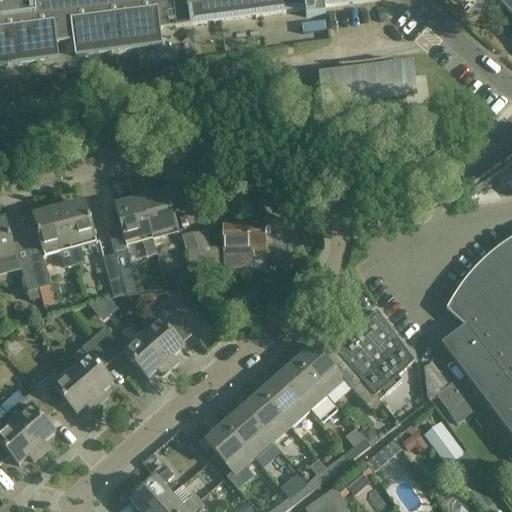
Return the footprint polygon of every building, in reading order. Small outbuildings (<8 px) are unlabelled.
[(0,0),(0,68),(59,61),(57,45),(73,43),(75,59),(162,47),(160,32),(305,13),(306,19),(325,17),(324,10),(380,3),(380,2),(343,6),(343,5),(344,5),(343,5),(342,0),(0,0)] [(511,0),(496,0),(509,14),(511,11),(511,0)] [(359,66),(339,68),(340,69),(343,69),(344,77),(330,79),(330,80),(322,81),(326,110),(334,109),(334,110),(348,108),(348,114),(345,114),(346,115),(358,113),(371,111),(384,110),(397,109),(397,107),(393,108),(393,102),(406,100),(406,99),(414,98),(410,69),(402,70),(402,69),(389,71),(388,63),(391,63),(391,61),(371,65),(372,72),(360,74),(359,66)] [(470,192),(474,198),(485,190),(482,185),(487,181),(490,186),(495,183),(501,188),(509,190),(511,188),(511,132),(504,125),(455,179),(467,189),(470,192)] [(142,203),(152,243),(178,236),(168,196),(151,201),(151,202),(142,204),(142,203)] [(152,243),(142,203),(141,203),(141,204),(133,207),(133,206),(116,210),(126,249),(152,243)] [(60,213),(70,252),(71,252),(96,245),(86,206),(69,211),(69,212),(61,214),(60,213)] [(70,252),(60,213),(59,213),(59,214),(51,217),(51,215),(34,220),(44,259),(60,255),(65,273),(76,270),(71,252),(70,252)] [(0,267),(17,263),(6,224),(0,225),(0,267)] [(222,229),(224,275),(225,275),(225,272),(254,270),(253,253),(267,252),(266,228),(222,229)] [(205,233),(193,236),(200,261),(203,273),(219,269),(219,250),(210,250),(205,233)] [(200,261),(193,236),(182,239),(189,263),(200,261)] [(511,242),(504,247),(497,252),(485,262),(479,268),(468,280),(458,292),(450,306),(446,313),(465,330),(442,348),(511,440),(511,242)] [(125,254),(113,257),(120,282),(132,279),(125,254)] [(120,282),(113,257),(102,260),(109,285),(120,282)] [(51,290),(45,264),(33,267),(40,293),(51,290)] [(33,267),(21,270),(30,304),(42,301),(40,293),(33,267)] [(152,331),(142,339),(170,371),(178,364),(177,364),(174,359),(184,351),(173,337),(184,328),(165,305),(145,322),(152,331)] [(335,353),(353,373),(380,405),(386,400),(379,391),(414,365),(376,314),(348,339),(351,343),(344,349),(341,348),(335,353)] [(105,331),(93,341),(113,364),(123,355),(148,382),(158,373),(161,378),(162,379),(170,371),(142,339),(133,348),(126,339),(118,346),(105,331)] [(81,367),(72,375),(100,407),(107,400),(107,399),(106,399),(102,395),(113,386),(101,373),(113,364),(93,341),(73,359),(81,367)] [(300,355),(292,361),(326,399),(344,383),(370,414),(380,405),(353,373),(344,382),(315,349),(303,359),(300,355)] [(290,371),(278,382),(308,415),(326,399),(292,361),(286,367),(290,371)] [(55,375),(36,392),(55,414),(65,405),(77,418),(87,409),(91,413),(90,413),(91,414),(100,407),(72,375),(62,384),(55,375)] [(264,387),(257,392),(290,430),(308,415),(278,382),(267,391),(264,387)] [(473,416),(452,387),(436,398),(457,428),(473,416)] [(17,395),(0,410),(42,458),(50,450),(49,450),(45,446),(55,437),(44,424),(55,414),(36,392),(24,402),(17,395)] [(254,402),(242,413),(272,447),(290,430),(257,392),(250,399),(254,402)] [(0,468),(11,459),(19,469),(29,459),(33,464),(33,465),(42,458),(0,410),(0,468)] [(227,418),(221,424),(254,462),(272,447),(242,413),(231,422),(227,418)] [(254,462),(221,424),(214,430),(218,434),(206,445),(236,479),(254,462)] [(424,439),(448,471),(465,458),(441,426),(424,439)] [(402,456),(417,445),(410,436),(395,447),(402,456)] [(348,456),(354,463),(370,450),(364,443),(348,456)] [(343,460),(327,472),(332,480),(348,467),(343,460)] [(373,478),(383,492),(391,487),(381,473),(383,471),(374,460),(366,467),(373,478)] [(156,511),(172,499),(163,488),(174,479),(168,471),(130,504),(137,511),(156,511)] [(332,480),(327,472),(310,485),(316,492),(332,480)] [(304,489),(289,502),(294,509),(310,497),(304,489)] [(306,511),(349,511),(335,492),(306,511)] [(181,509),(172,499),(156,511),(191,511),(198,506),(192,499),(181,509)] [(290,511),(294,509),(289,502),(275,511),(290,511)]
